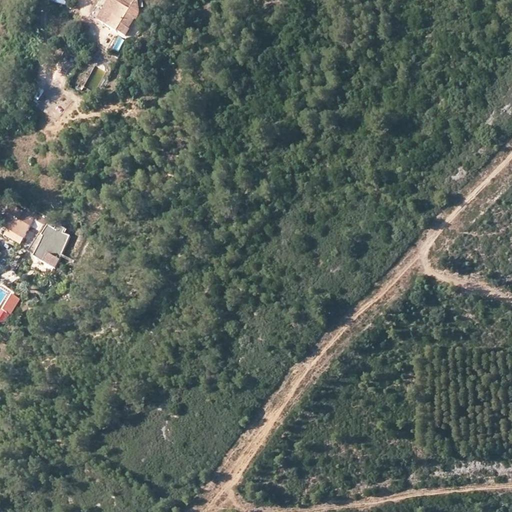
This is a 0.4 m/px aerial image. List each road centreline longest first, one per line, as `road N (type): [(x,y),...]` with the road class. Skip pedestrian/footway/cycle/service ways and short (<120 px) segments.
road 1 (track): [(511,153),(313,356),(203,511)]
road 2 (track): [(511,485),(278,511)]
